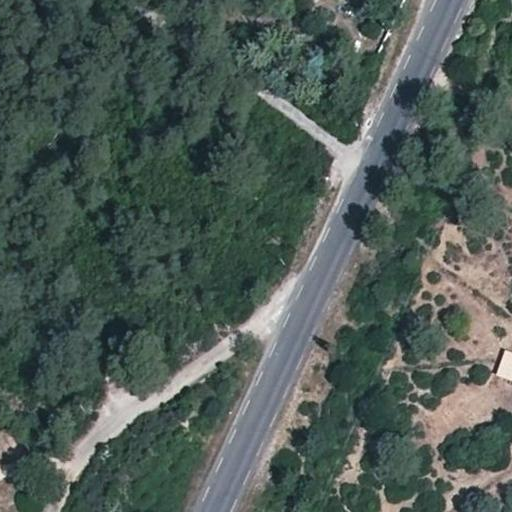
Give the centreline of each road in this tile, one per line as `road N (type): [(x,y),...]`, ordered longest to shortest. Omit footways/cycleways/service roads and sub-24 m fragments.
road 1 (tertiary): [(367,174),(212,511)]
road 2 (unclassified): [(132,0),(367,174)]
road 3 (tertiary): [(447,0),(367,174)]
